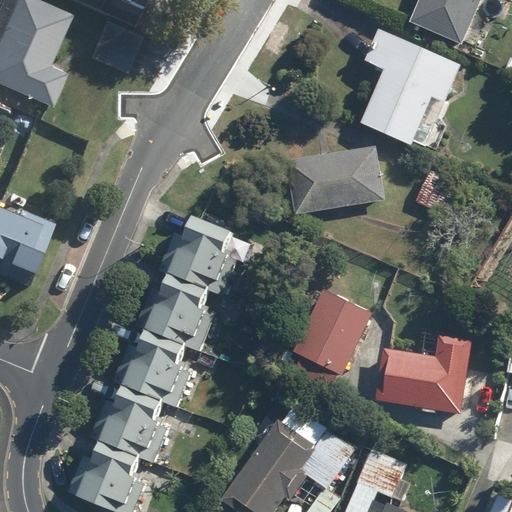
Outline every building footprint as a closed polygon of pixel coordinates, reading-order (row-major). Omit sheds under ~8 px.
[(52,69),(74,18),(33,0),(2,0),(0,6),(0,41),(0,42),(0,87),(54,112),(69,77),(52,69)] [(108,0),(73,0),(103,13),(108,0)] [(485,0),(424,0),(414,24),(465,47),(485,0)] [(130,76),(145,40),(107,24),(91,60),(130,76)] [(465,66),(383,30),(369,62),(389,71),(365,126),(416,148),(418,143),(429,148),(465,66)] [(388,201),(379,147),(290,161),(299,216),(388,201)] [(21,210),(17,220),(0,212),(0,206),(2,202),(0,201),(0,275),(30,288),(56,225),(21,210)] [(197,219),(193,230),(231,245),(235,234),(197,219)] [(189,238),(178,234),(163,272),(174,276),(212,291),(226,297),(240,262),(233,259),(234,257),(227,254),(231,245),(193,230),(189,238)] [(174,276),(170,287),(208,302),(212,291),(174,276)] [(166,296),(155,292),(140,328),(152,333),(189,348),(204,353),(217,320),(210,317),(211,315),(204,312),(208,302),(170,287),(166,296)] [(376,313),(322,289),(284,373),(331,395),(340,376),(346,379),(376,313)] [(152,333),(147,344),(185,359),(189,348),(152,333)] [(443,336),(439,356),(387,348),(378,403),(466,417),(478,341),(443,336)] [(144,352),(132,348),(118,384),(129,388),(167,403),(181,409),(194,376),(187,373),(188,371),(181,368),(185,359),(147,344),(144,352)] [(129,388),(125,399),(163,414),(167,403),(129,388)] [(121,408),(110,403),(96,439),(107,444),(144,459),(159,464),(172,432),(165,429),(166,427),(159,424),(163,414),(125,399),(121,408)] [(333,430),(297,405),(285,423),(321,448),(333,430)] [(285,423),(282,420),(225,501),(241,511),(280,511),(291,498),(295,501),(312,477),(304,471),(321,448),(285,423)] [(330,490),(359,448),(333,430),(321,448),(304,471),(312,477),(330,490)] [(107,444),(102,455),(140,470),(144,459),(107,444)] [(370,511),(376,501),(379,492),(405,503),(413,485),(401,480),(407,465),(374,452),(348,511),(370,511)] [(99,464),(87,459),(73,495),(115,511),(139,511),(149,487),(142,484),(143,482),(136,479),(140,470),(102,455),(99,464)] [(314,511),(334,511),(344,499),(330,490),(314,511)] [(511,511),(511,497),(504,494),(495,511),(511,511)] [(408,511),(392,505),(391,508),(376,501),(370,511),(408,511)]
